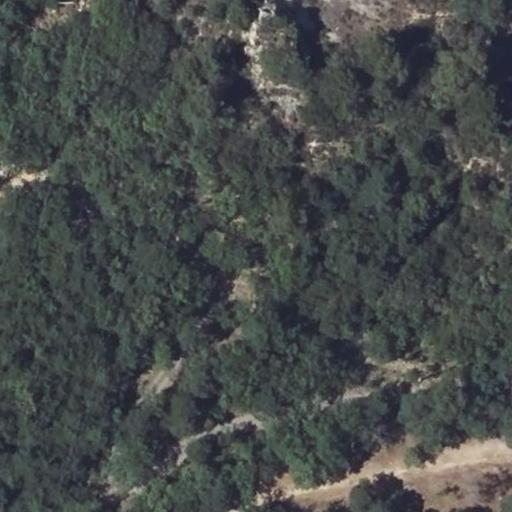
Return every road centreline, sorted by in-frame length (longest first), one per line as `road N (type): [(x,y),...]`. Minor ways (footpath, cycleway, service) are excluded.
road 1 (track): [(0,152),(90,211),(145,225),(223,272),(195,332),(133,409),(109,464),(119,496),(219,429),(393,396),(511,392)]
road 2 (track): [(223,272),(259,271),(323,233),(364,194),(395,127),(402,18),(357,0)]
road 3 (track): [(511,456),(375,482),(279,511)]
